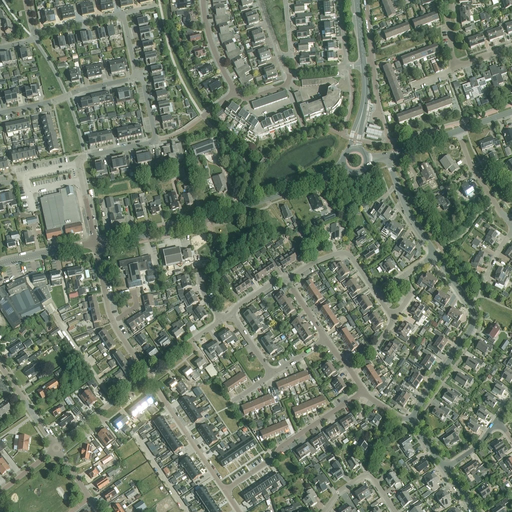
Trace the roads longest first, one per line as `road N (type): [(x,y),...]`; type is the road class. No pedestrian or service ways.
road 1 (tertiary): [(94,244),(208,219),(344,166)]
road 2 (unclassified): [(410,418),(474,324),(472,308),(434,253)]
road 3 (residential): [(224,490),(361,391)]
road 4 (residential): [(94,244),(80,159),(156,142)]
road 5 (residential): [(0,112),(138,74)]
road 6 (residential): [(146,375),(112,320),(94,244)]
road 7 (residential): [(224,490),(146,375)]
road 8 (residential): [(0,47),(32,32),(122,14)]
